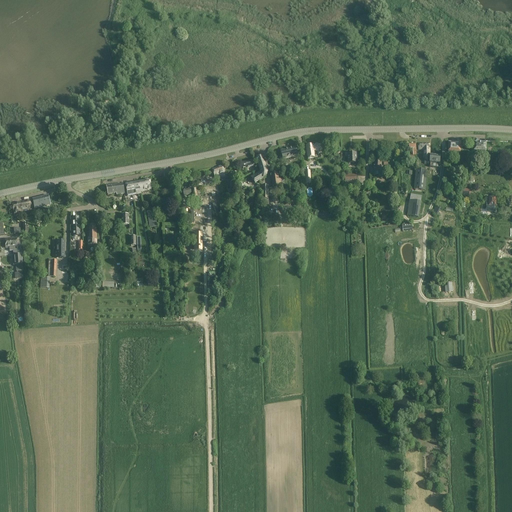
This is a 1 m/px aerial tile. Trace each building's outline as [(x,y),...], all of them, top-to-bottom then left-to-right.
[(429,158),(429,143),(419,144),(419,149),(424,149),(424,157),(427,160),(429,158)] [(449,143),(448,154),(448,157),(451,157),(451,153),(461,154),(461,143),(449,143)] [(486,143),(485,143),(475,143),(474,152),(481,152),(481,154),(482,155),(485,155),(486,154),(486,152),(486,143)] [(322,150),(321,144),(313,145),(306,145),(307,156),(308,159),(314,158),(313,151),(318,151),(318,154),(321,154),(321,151),(322,150)] [(295,147),(280,151),(282,160),(297,156),(299,156),(299,154),(297,154),(295,147)] [(356,163),(356,153),(347,154),(348,163),(356,163)] [(441,156),(431,156),(431,155),(430,163),(440,164),(441,156)] [(262,156),(256,157),(257,162),(255,162),(257,166),(258,166),(260,172),(251,177),(255,184),(265,177),(267,172),(262,156)] [(382,173),(382,158),(375,158),(375,165),(371,165),(371,173),(382,173)] [(243,168),(245,168),(245,169),(247,168),(254,166),(253,160),(241,163),(243,168)] [(225,176),(224,172),(222,166),(216,168),(212,169),(215,179),(225,176)] [(416,169),(414,189),(425,190),(427,170),(416,169)] [(277,173),(272,174),(271,174),(272,186),(281,185),(280,179),(278,180),(277,173)] [(345,176),(345,188),(357,187),(356,175),(345,176)] [(138,182),(134,183),(137,194),(141,194),(141,192),(149,191),(149,190),(151,189),(149,180),(141,181),(141,183),(139,183),(139,182),(138,182)] [(137,194),(134,183),(125,184),(127,196),(137,194)] [(123,184),(106,187),(108,196),(116,194),(116,196),(124,195),(123,184)] [(205,188),(206,194),(210,193),(210,196),(215,195),(215,192),(219,192),(218,184),(213,185),(213,186),(205,188)] [(193,198),(200,197),(198,188),(191,189),(193,198)] [(34,210),(51,206),(48,196),(32,200),(34,210)] [(30,200),(12,204),(14,214),(24,212),(24,211),(27,211),(32,210),(32,208),(33,207),(32,205),(31,206),(30,200)] [(410,200),(407,216),(419,218),(421,202),(410,200)] [(154,211),(147,212),(150,228),(157,227),(155,219),(158,219),(156,211),(154,211)] [(201,223),(193,223),(193,237),(201,237),(201,231),(202,231),(202,227),(201,227),(201,223)] [(88,238),(88,242),(88,247),(96,247),(96,236),(97,236),(97,228),(95,228),(95,225),(89,225),(89,238),(88,238)] [(17,247),(17,238),(5,239),(5,249),(17,247)] [(227,247),(239,247),(239,239),(227,240),(227,247)] [(56,250),(56,257),(56,259),(64,259),(64,251),(64,249),(64,241),(56,241),(56,249),(56,250)] [(22,265),(22,254),(14,255),(14,265),(22,265)]
